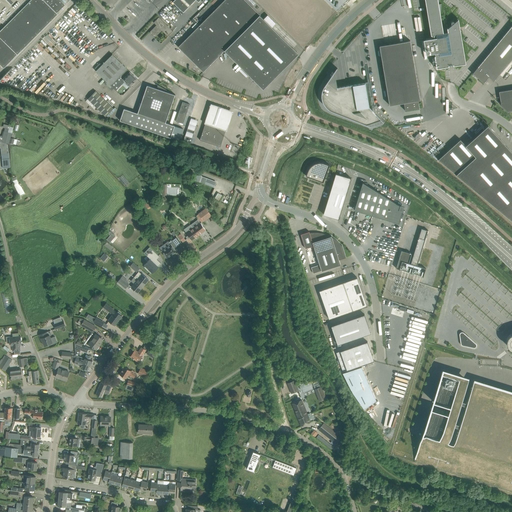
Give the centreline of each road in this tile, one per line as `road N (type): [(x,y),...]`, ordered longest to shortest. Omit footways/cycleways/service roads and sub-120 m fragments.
road 1 (tertiary): [(75,401),(154,300),(229,236),(261,194)]
road 2 (unclassified): [(337,467),(288,432),(213,411),(75,401)]
road 3 (secondary): [(290,127),(401,171),(511,264)]
road 4 (secondary): [(511,252),(403,166),(292,119)]
road 5 (unclassified): [(261,194),(328,224),(353,247),(369,278),(380,359)]
road 6 (track): [(288,432),(269,353),(271,238)]
road 7 (secondary): [(240,105),(178,78),(89,0)]
road 8 (residential): [(47,390),(0,224)]
